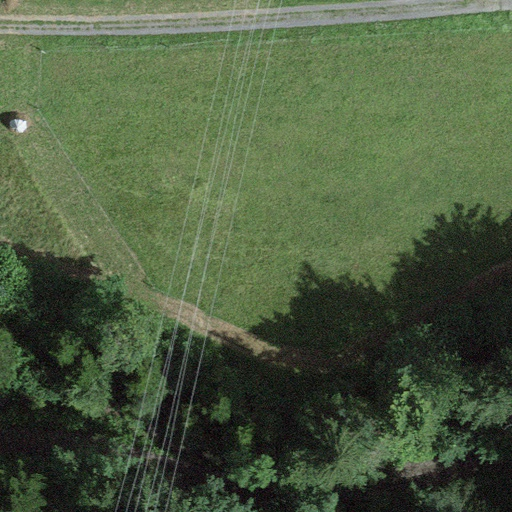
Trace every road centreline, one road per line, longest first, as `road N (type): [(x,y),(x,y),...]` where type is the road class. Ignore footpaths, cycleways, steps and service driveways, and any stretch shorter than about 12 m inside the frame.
road 1 (track): [(0,440),(113,447),(220,486),(288,489),(403,479),(511,450)]
road 2 (track): [(511,3),(123,27),(0,23)]
